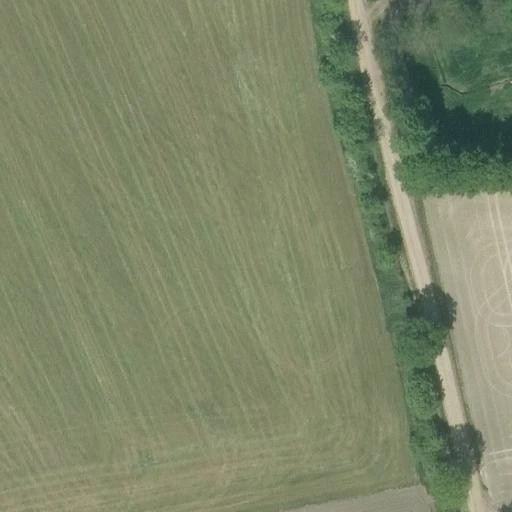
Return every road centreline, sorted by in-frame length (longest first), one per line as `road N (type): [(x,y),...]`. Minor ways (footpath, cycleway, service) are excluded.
road 1 (track): [(472,511),(361,55),(355,0)]
road 2 (track): [(387,161),(511,159)]
